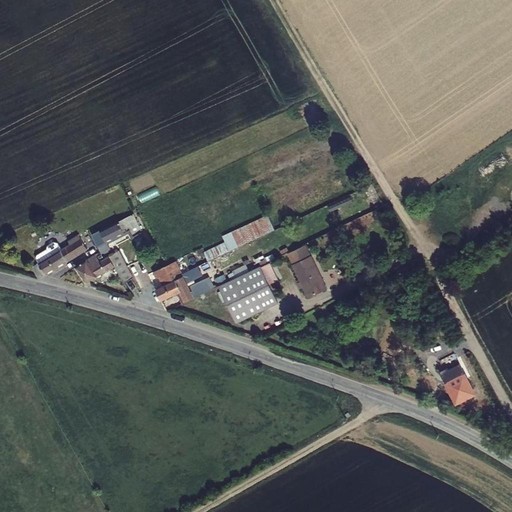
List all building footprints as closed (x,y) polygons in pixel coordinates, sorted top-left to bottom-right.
[(94,236),(101,247),(130,231),(134,237),(143,232),(133,214),(94,236)] [(32,267),(41,278),(80,255),(91,249),(94,252),(99,249),(91,234),(67,245),(67,246),(32,267)] [(226,273),(239,268),(231,250),(217,256),(226,273)] [(98,256),(79,268),(87,279),(91,279),(116,266),(125,260),(120,251),(107,259),(102,262),(98,256)] [(327,289),(312,257),(296,264),(312,296),(327,289)] [(125,260),(116,266),(131,287),(139,282),(125,260)] [(272,260),(243,274),(221,284),(237,319),(278,301),(271,283),(281,279),(272,260)] [(178,261),(156,271),(158,276),(160,275),(165,284),(184,275),(183,272),(178,261)] [(213,271),(190,283),(192,285),(215,274),(213,271)] [(162,300),(167,310),(183,302),(178,293),(162,300)] [(464,373),(446,383),(457,402),(475,392),(464,373)]
